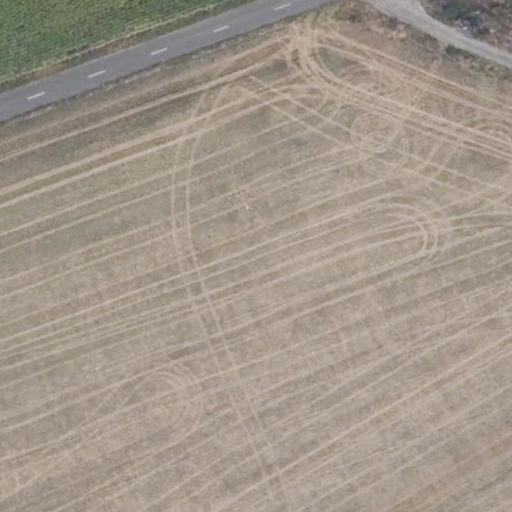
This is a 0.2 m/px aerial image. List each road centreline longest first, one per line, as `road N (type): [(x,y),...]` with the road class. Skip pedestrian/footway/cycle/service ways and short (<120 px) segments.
road 1 (tertiary): [(0,120),(330,0)]
road 2 (track): [(395,0),(405,13),(511,61)]
